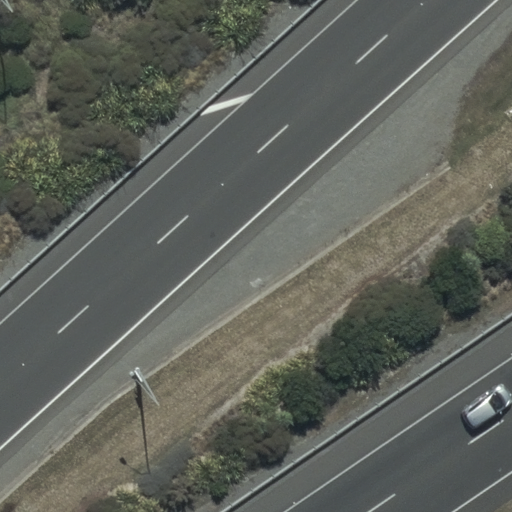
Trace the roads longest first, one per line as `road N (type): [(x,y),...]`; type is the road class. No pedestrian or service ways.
road 1 (motorway): [(0,389),(432,0)]
road 2 (motorway): [(380,511),(511,420)]
